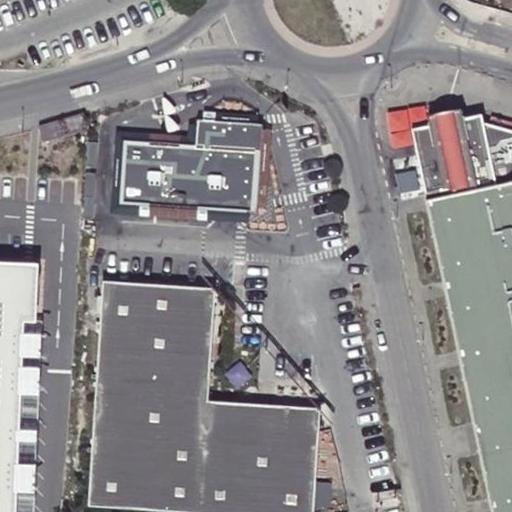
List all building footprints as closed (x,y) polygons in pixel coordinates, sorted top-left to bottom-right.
[(425,209),(511,190),(511,131),(489,125),(487,133),(482,131),(480,123),(462,127),(460,117),(426,124),(428,134),(410,137),(425,209)] [(87,129),(84,119),(63,126),(66,136),(87,129)] [(56,128),(44,132),(47,143),(60,138),(56,128)] [(260,219),(260,138),(117,132),(116,213),(260,219)] [(511,511),(511,190),(425,209),(488,511),(511,511)] [(0,511),(18,511),(26,333),(37,333),(39,272),(0,270),(0,511)] [(319,507),(324,400),(214,395),(216,278),(110,272),(96,495),(319,507)]
